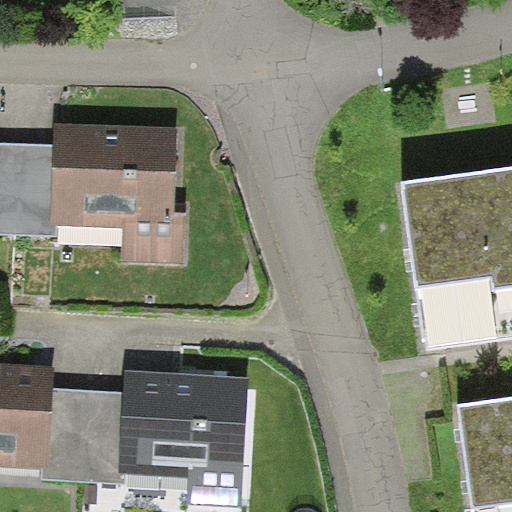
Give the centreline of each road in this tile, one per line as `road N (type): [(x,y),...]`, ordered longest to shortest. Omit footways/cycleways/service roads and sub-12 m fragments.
road 1 (residential): [(363,511),(341,373),(236,74)]
road 2 (residential): [(236,74),(354,65),(511,22)]
road 3 (residential): [(0,58),(236,74)]
